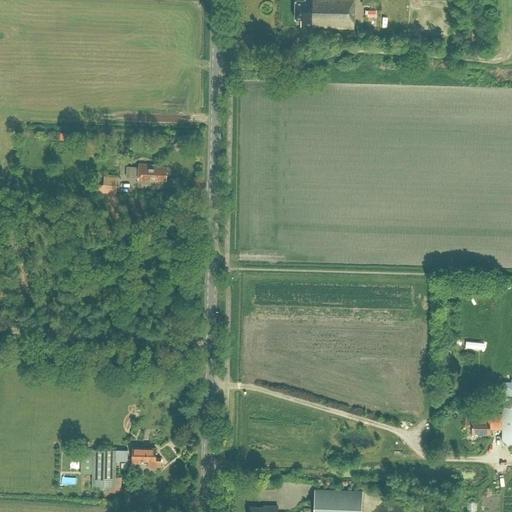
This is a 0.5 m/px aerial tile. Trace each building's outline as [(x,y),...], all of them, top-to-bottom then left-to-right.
[(353,28),(353,0),(304,0),(305,0),(296,0),(295,0),(295,19),(301,19),(301,27),(353,28)] [(463,106),(449,107),(449,114),(464,113),(463,106)] [(98,150),(100,140),(87,139),(86,149),(98,150)] [(166,180),(167,167),(156,166),(156,164),(139,164),(138,180),(157,181),(157,180),(166,180)] [(116,195),(117,186),(103,185),(96,185),(96,194),(116,195)] [(502,416),(490,416),(486,416),(486,414),(471,414),(466,417),(466,426),(472,426),(472,433),(490,433),(490,429),(502,429),(502,438),(510,446),(510,448),(511,447),(511,379),(511,380),(511,382),(502,382),(502,416)] [(155,458),(156,448),(139,447),(139,451),(132,451),(132,459),(139,459),(139,461),(148,461),(148,466),(161,467),(161,458),(155,458)] [(82,471),(92,471),(92,486),(121,487),(122,477),(115,477),(115,461),(127,461),(128,450),(116,449),(116,450),(93,449),(93,452),(83,452),(82,471)] [(361,511),(362,491),(315,490),(313,511),(361,511)]
